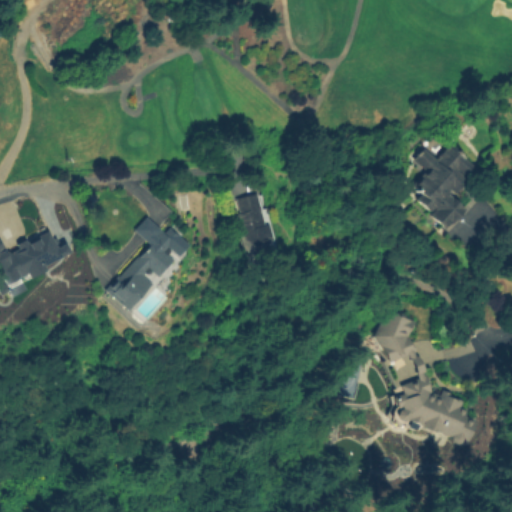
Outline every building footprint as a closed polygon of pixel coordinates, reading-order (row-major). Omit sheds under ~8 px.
[(452,146),(466,160),(465,161),(473,169),(463,179),(465,180),(461,185),(463,187),(451,199),(465,212),(459,221),(450,226),(445,231),(416,203),(421,198),(412,188),(427,173),(414,160),(425,150),(436,161),(452,146)] [(175,195),(185,193),(187,211),(177,212),(175,195)] [(249,266),(240,231),(242,230),(237,214),(240,213),(237,199),(256,194),(265,226),(269,225),(273,240),(268,242),(270,251),(263,253),(265,262),(249,266)] [(125,310),(102,289),(116,273),(118,276),(148,242),(146,241),(152,234),(153,235),(160,227),(162,229),(168,221),(179,231),(166,246),(167,247),(167,250),(165,253),(170,258),(156,276),(149,270),(147,272),(143,272),(141,274),(150,282),(125,310)] [(56,255),(59,255),(58,262),(52,262),(51,274),(35,273),(35,280),(1,278),(1,280),(0,279),(0,245),(22,246),(21,254),(31,254),(31,248),(52,249),(52,255),(56,255)] [(64,310),(64,297),(75,297),(75,310),(64,310)] [(430,390),(429,392),(432,391),(436,393),(438,395),(441,388),(452,393),(451,395),(461,399),(459,405),(465,408),(463,412),(467,414),(463,424),(466,425),(460,440),(436,429),(435,431),(405,418),(402,420),(399,418),(398,413),(398,409),(402,407),(401,405),(398,406),(394,396),(404,392),(400,384),(418,377),(408,355),(391,360),(381,336),(392,311),(408,316),(407,318),(414,322),(409,336),(424,374),(428,383),(427,383),(430,390)] [(368,363),(343,358),(337,393),(362,398),(368,363)]
